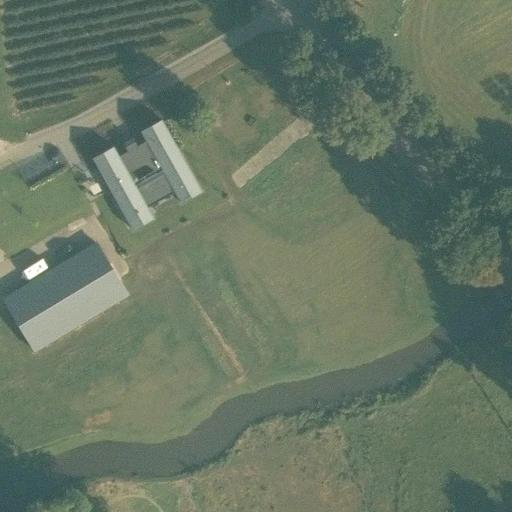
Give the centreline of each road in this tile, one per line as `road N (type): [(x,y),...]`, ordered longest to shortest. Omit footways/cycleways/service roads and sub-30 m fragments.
road 1 (tertiary): [(511,270),(289,8)]
road 2 (residential): [(289,8),(179,83),(40,155),(17,160),(0,153)]
